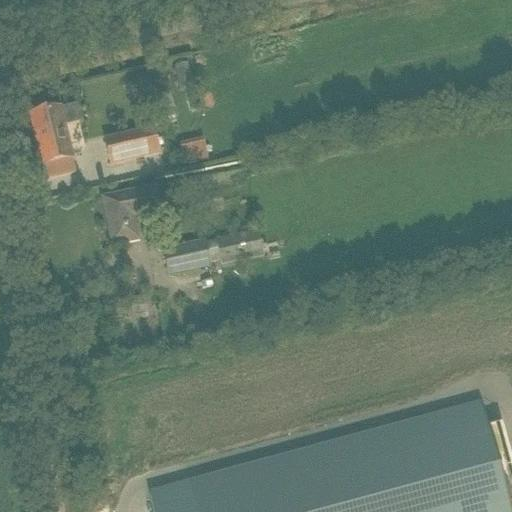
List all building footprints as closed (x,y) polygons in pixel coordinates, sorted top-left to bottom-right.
[(152,87),(144,76),(133,83),(141,94),(152,87)] [(64,128),(81,123),(77,106),(30,117),(42,167),(44,166),(47,179),(75,172),(64,128)] [(153,131),(104,142),(110,165),(159,153),(153,131)] [(204,139),(182,144),(187,165),(209,160),(204,139)] [(199,199),(249,187),(242,158),(192,171),(199,199)] [(111,217),(106,218),(111,248),(125,245),(130,244),(128,232),(137,230),(135,221),(161,215),(156,190),(156,188),(155,189),(127,194),(107,198),(111,217)] [(263,252),(259,233),(168,251),(173,273),(261,256),(260,253),(263,252)] [(130,300),(134,316),(144,314),(141,298),(130,300)] [(511,511),(511,461),(502,427),(488,430),(481,406),(149,496),(153,511),(511,511)]
